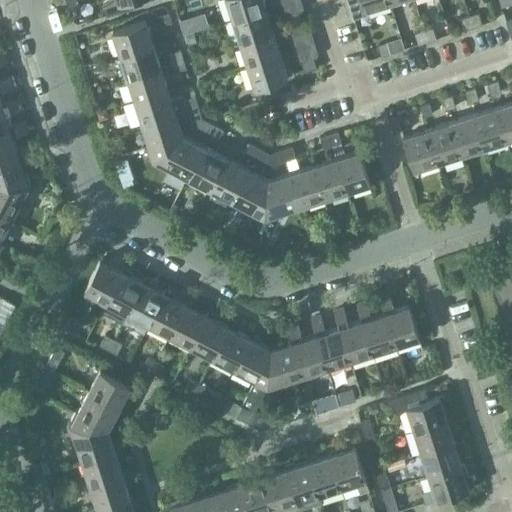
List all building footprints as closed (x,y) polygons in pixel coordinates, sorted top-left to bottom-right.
[(108,0),(103,3),(107,15),(144,3),(143,0),(108,0)] [(228,0),(234,18),(267,8),(264,0),(228,0)] [(390,0),(364,0),(367,9),(391,1),(390,0)] [(79,4),(69,7),(73,18),(82,15),(79,4)] [(267,8),(234,18),(241,40),(274,30),(267,8)] [(172,22),(169,12),(158,16),(161,25),(172,22)] [(291,25),(302,21),(300,12),(288,16),(291,25)] [(471,16),(474,27),(483,24),(479,13),(471,16)] [(474,27),(471,16),(461,19),(465,30),(474,27)] [(121,53),(154,43),(147,20),(114,30),(121,53)] [(302,21),(291,25),(293,34),(305,30),(302,21)] [(424,30),(428,41),(437,38),(433,27),(424,30)] [(248,64),(281,53),(274,30),(241,40),(248,64)] [(428,41),(424,30),(415,33),(419,44),(428,41)] [(195,32),(187,34),(190,45),(198,42),(195,32)] [(378,44),(382,55),(391,52),(388,41),(378,44)] [(129,77),(161,66),(154,43),(121,53),(129,77)] [(173,62),(184,59),(181,50),(170,53),(173,62)] [(5,52),(0,54),(0,63),(8,61),(5,52)] [(281,53),(248,64),(255,87),(288,77),(281,53)] [(317,68),(314,58),(302,62),(305,72),(317,68)] [(184,59),(173,62),(176,71),(187,67),(184,59)] [(161,66),(129,77),(136,99),(169,89),(161,66)] [(13,74),(0,78),(0,103),(3,103),(0,93),(0,88),(15,84),(13,74)] [(498,80),(489,83),(493,94),(502,91),(498,80)] [(475,88),(466,90),(470,102),(479,99),(475,88)] [(172,98),(169,89),(136,99),(143,122),(176,111),(188,108),(199,104),(196,95),(185,99),(184,94),(172,98)] [(453,95),(443,98),(447,109),(456,106),(453,95)] [(20,97),(3,103),(0,103),(0,128),(10,126),(10,125),(6,112),(23,106),(20,97)] [(511,136),(511,100),(496,106),(507,138),(511,136)] [(229,101),(221,104),(224,111),(231,109),(229,101)] [(430,102),(421,105),(424,116),(433,113),(430,102)] [(199,104),(188,108),(191,117),(202,113),(199,104)] [(507,138),(496,106),(474,113),(484,145),(507,138)] [(106,109),(99,111),(101,120),(109,118),(106,109)] [(407,110),(397,113),(398,116),(401,124),(410,121),(407,110)] [(143,122),(150,145),(183,134),(176,111),(143,122)] [(484,145),(474,113),(451,120),(461,153),(484,145)] [(398,116),(391,118),(395,132),(402,130),(401,124),(398,116)] [(210,134),(216,123),(207,119),(202,130),(210,134)] [(27,120),(10,125),(10,126),(0,128),(0,153),(17,148),(13,135),(30,130),(27,120)] [(428,128),(438,160),(461,153),(451,120),(428,128)] [(216,123),(210,134),(218,138),(224,128),(216,123)] [(438,160),(428,128),(404,135),(414,168),(438,160)] [(330,134),(333,145),(342,143),(338,131),(330,134)] [(188,176),(204,145),(183,134),(150,145),(148,145),(153,160),(167,167),(168,165),(188,176)] [(333,145),(330,134),(321,137),(324,148),(333,145)] [(253,157),(258,146),(250,141),(244,152),(253,157)] [(0,153),(0,179),(25,171),(20,158),(37,152),(34,143),(17,148),(0,153)] [(204,145),(188,176),(210,187),(226,157),(204,145)] [(120,149),(125,175),(139,172),(134,146),(120,149)] [(258,146),(253,157),(261,161),(266,150),(258,146)] [(284,149),(288,160),(297,157),(293,146),(284,149)] [(288,160),(284,149),(275,152),(279,163),(288,160)] [(361,149),(337,157),(347,190),(371,182),(361,149)] [(231,198),(247,168),(226,157),(210,187),(231,198)] [(347,190),(337,157),(314,164),(325,197),(347,190)] [(48,165),(40,167),(42,172),(42,175),(52,172),(50,164),(48,165)] [(292,171),(302,204),(325,197),(314,164),(292,171)] [(247,168),(231,198),(252,209),(252,210),(268,179),(247,168)] [(25,171),(0,179),(0,213),(12,220),(23,199),(25,200),(32,186),(27,171),(25,171)] [(252,210),(252,209),(251,211),(265,218),(280,214),(279,211),(302,204),(292,171),(268,179),(252,210)] [(131,178),(122,181),(122,182),(123,187),(133,184),(131,178)] [(0,240),(1,241),(12,220),(0,213),(0,240)] [(239,235),(235,244),(242,247),(247,239),(239,235)] [(84,289),(107,301),(123,270),(122,270),(110,263),(111,261),(101,257),(84,289)] [(122,322),(128,312),(144,281),(143,281),(131,274),(132,272),(123,268),(122,270),(123,270),(107,301),(101,311),(122,322)] [(144,281),(128,312),(149,323),(165,292),(152,285),(153,283),(144,279),(143,281),(144,281)] [(186,303),(174,297),(175,294),(166,290),(165,292),(149,323),(170,334),(186,303)] [(380,294),(385,311),(386,311),(396,344),(420,336),(410,303),(395,308),(390,291),(380,294)] [(363,318),(373,351),(396,344),(386,311),(385,311),(372,315),(367,298),(357,302),(363,318)] [(186,303),(170,334),(192,345),(207,314),(195,308),(196,306),(187,301),(186,303)] [(340,326),(351,358),(373,351),(363,318),(349,323),(344,306),(335,309),(340,326)] [(207,314),(192,345),(213,356),(229,325),(228,325),(216,319),(217,317),(208,312),(207,314)] [(317,333),(328,366),(351,358),(340,326),(327,330),(321,313),(312,316),(317,333)] [(71,315),(65,326),(74,330),(80,320),(71,315)] [(294,340),(295,340),(305,373),(328,366),(317,333),(304,337),(298,321),(289,324),(294,340)] [(229,325),(213,356),(234,367),(250,336),(238,330),(239,328),(229,323),(228,325),(229,325)] [(108,349),(114,338),(106,334),(100,344),(108,349)] [(256,378),(271,347),(259,341),(260,339),(251,334),(250,336),(234,367),(255,378),(256,378)] [(114,338),(108,349),(117,353),(123,343),(114,338)] [(242,405),(256,412),(268,387),(283,382),(283,380),(305,373),(295,340),(294,340),(281,345),(280,342),(271,345),(271,347),(256,378),(255,378),(254,380),(255,380),(242,405)] [(52,356),(46,367),(54,371),(60,360),(52,356)] [(151,371),(156,360),(148,356),(143,367),(151,371)] [(156,360),(151,371),(160,375),(165,365),(156,360)] [(101,368),(89,390),(120,406),(127,393),(128,394),(133,385),(101,368)] [(194,393),(199,382),(191,378),(186,389),(194,393)] [(40,379),(34,389),(43,393),(48,383),(40,379)] [(199,382),(194,393),(202,397),(208,387),(199,382)] [(415,428),(448,418),(447,417),(443,404),(446,404),(442,394),(430,398),(426,387),(388,399),(397,414),(398,415),(398,416),(399,416),(400,416),(401,416),(410,413),(415,428)] [(353,388),(338,393),(342,405),(357,400),(353,388)] [(78,411),(109,427),(115,414),(117,415),(122,407),(120,406),(89,390),(78,411)] [(214,393),(209,402),(214,404),(219,396),(214,393)] [(237,415),(242,405),(234,400),(228,411),(237,415)] [(256,412),(242,405),(237,415),(250,422),(256,412)] [(83,461),(116,450),(112,436),(114,436),(111,427),(109,427),(78,411),(77,410),(69,424),(74,439),(76,438),(83,461)] [(422,452),(455,441),(451,427),(453,426),(450,417),(447,417),(448,418),(415,428),(422,452)] [(373,429),(364,432),(368,443),(377,440),(373,429)] [(463,464),(462,464),(458,450),(460,450),(457,440),(455,441),(422,452),(430,475),(463,464)] [(332,451),(332,453),(343,486),(347,498),(370,490),(356,446),(341,450),(341,448),(332,451)] [(116,450),(83,461),(90,483),(124,473),(119,459),(121,459),(118,449),(116,450)] [(381,452),(372,455),(375,466),(384,463),(381,452)] [(309,460),(320,493),(343,486),(332,453),(319,457),(318,455),(308,458),(309,460)] [(404,458),(388,463),(390,470),(406,465),(404,458)] [(47,460),(42,461),(46,473),(51,471),(47,460)] [(323,501),(320,493),(309,460),(296,465),(295,463),(286,465),(286,468),(287,468),(300,509),(323,501)] [(42,461),(33,464),(37,475),(46,473),(42,461)] [(430,475),(434,488),(422,492),(425,502),(470,488),(465,473),(467,472),(465,463),(462,464),(463,464),(430,475)] [(287,468),(286,468),(273,472),(272,470),(263,473),(263,475),(275,511),(289,511),(300,509),(287,468)] [(124,473),(90,483),(98,506),(131,496),(130,495),(127,482),(128,482),(125,472),(124,473)] [(240,480),(240,482),(249,511),(275,511),(263,475),(250,479),(249,477),(240,480)] [(388,476),(379,478),(383,490),(391,487),(388,476)] [(218,489),(225,511),(249,511),(240,482),(227,486),(227,484),(217,487),(218,489)] [(49,484),(40,487),(44,498),(53,495),(49,484)] [(225,511),(218,489),(204,494),(204,491),(194,494),(195,497),(195,496),(200,511),(225,511)] [(135,511),(134,505),(136,504),(133,495),(130,495),(131,496),(98,506),(90,509),(89,511),(135,511)] [(195,497),(181,501),(181,499),(171,502),(173,511),(200,511),(195,496),(195,497)] [(396,499),(387,501),(389,511),(393,511),(399,510),(396,499)]
